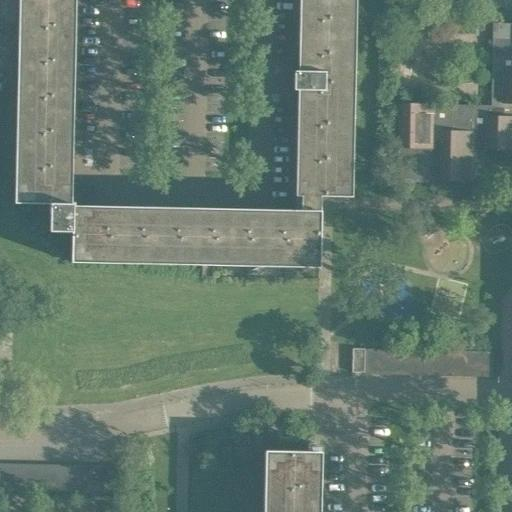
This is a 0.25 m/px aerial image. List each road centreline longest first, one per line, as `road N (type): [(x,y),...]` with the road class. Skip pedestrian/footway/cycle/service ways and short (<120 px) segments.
road 1 (residential): [(110,0),(107,173),(118,190),(245,192),(258,175),(261,0)]
road 2 (unknown): [(186,191),(189,0)]
road 3 (residential): [(183,412),(119,424),(0,429)]
road 4 (residential): [(183,412),(356,394)]
